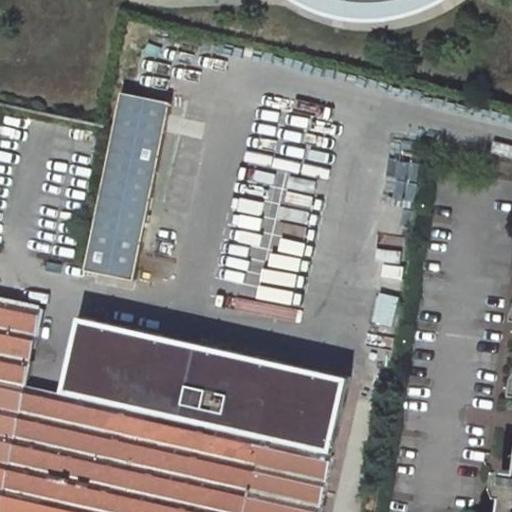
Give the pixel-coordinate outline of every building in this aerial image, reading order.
[(315,0),(324,4),(340,8),(349,9),(361,11),(373,11),(386,10),(398,8),(406,6),(418,3),(425,0),(315,0)] [(490,82),(511,87),(511,55),(498,51),(490,82)] [(122,89),(89,267),(137,277),(171,99),(122,89)] [(391,159),(379,229),(411,234),(423,165),(391,159)] [(324,511),(337,458),(321,454),(322,447),(338,451),(355,379),(86,318),(69,392),(82,395),(80,400),(68,397),(44,391),(27,387),(44,309),(9,301),(0,299),(0,511),(324,511)]
